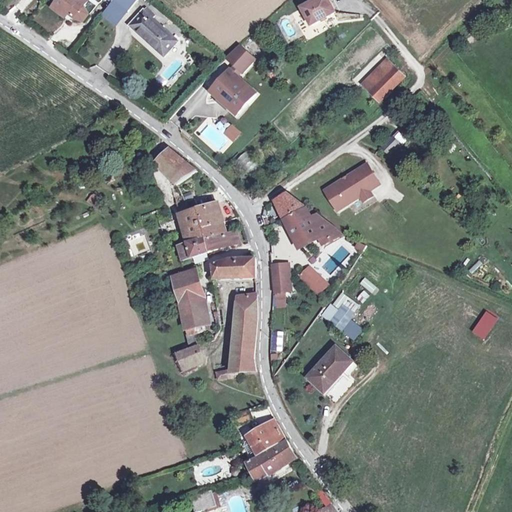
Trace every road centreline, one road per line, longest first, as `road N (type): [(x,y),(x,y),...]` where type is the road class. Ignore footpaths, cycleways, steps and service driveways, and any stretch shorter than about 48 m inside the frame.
road 1 (residential): [(347,511),(265,380),(262,256),(243,207),(112,94),(0,16)]
road 2 (unknown): [(67,56),(192,143),(243,207),(416,78)]
